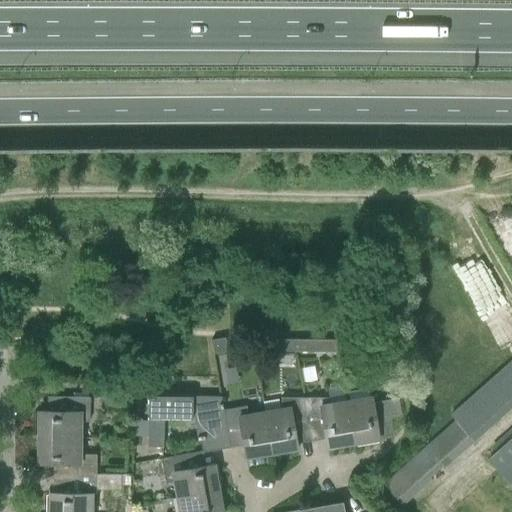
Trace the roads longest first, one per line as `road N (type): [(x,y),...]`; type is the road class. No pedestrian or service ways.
road 1 (trunk): [(0,116),(511,114)]
road 2 (motorway): [(0,32),(511,34)]
road 3 (track): [(464,193),(0,194)]
road 4 (residential): [(408,429),(350,468),(313,467),(251,511)]
road 5 (residential): [(5,511),(0,344)]
